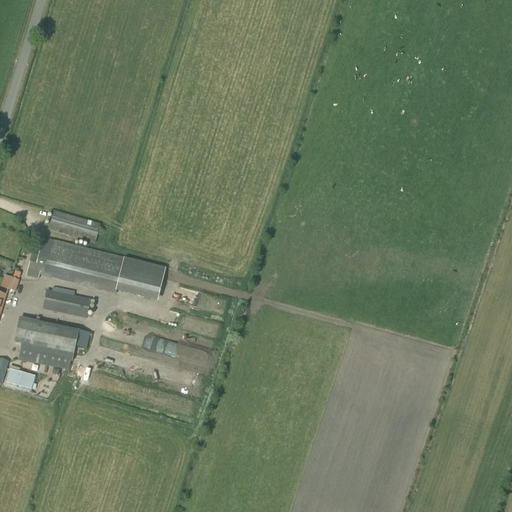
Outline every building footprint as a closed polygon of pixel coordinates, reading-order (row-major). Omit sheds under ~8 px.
[(95,244),(100,226),(53,212),(48,230),(95,244)] [(47,258),(32,255),(26,277),(38,280),(39,275),(116,295),(117,288),(158,298),(165,270),(52,241),(47,258)] [(15,292),(19,281),(11,279),(8,290),(15,292)] [(87,319),(91,300),(46,291),(42,310),(87,319)] [(78,331),(19,318),(14,343),(21,345),(18,362),(69,371),(70,362),(72,362),(72,361),(73,355),(74,355),(75,349),(84,351),(87,334),(78,332),(78,331)] [(0,385),(1,386),(9,362),(0,359),(0,385)] [(31,391),(35,377),(9,370),(5,384),(31,391)]
